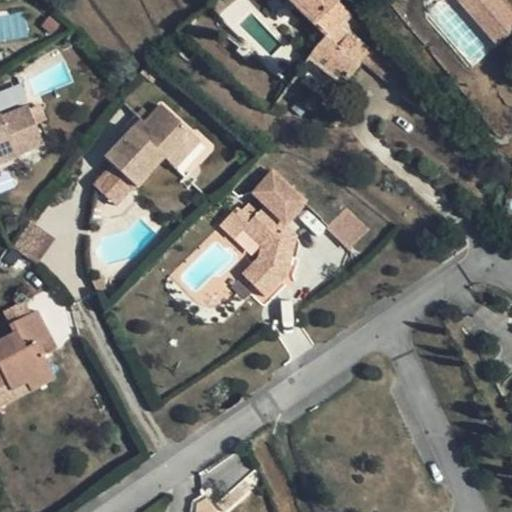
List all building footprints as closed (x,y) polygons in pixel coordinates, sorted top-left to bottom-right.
[(233,0),(213,0),(209,3),(216,13),(233,0)] [(371,50),(369,48),(350,30),(358,22),(336,1),(336,0),(288,0),(324,36),(308,58),(343,85),(364,59),(371,50)] [(455,0),(495,44),(511,28),(511,9),(503,0),(455,0)] [(397,86),(408,64),(380,35),(369,48),(371,50),(364,59),(396,84),(397,86)] [(0,91),(0,111),(27,104),(22,86),(0,91)] [(152,117),(184,144),(198,130),(167,101),(152,117)] [(0,165),(17,161),(15,156),(42,147),(38,138),(31,122),(27,111),(0,121),(0,165)] [(152,117),(147,114),(138,124),(142,128),(152,117)] [(42,117),(31,122),(38,138),(49,133),(42,117)] [(184,144),(152,117),(142,128),(138,124),(110,155),(113,158),(135,177),(137,179),(150,166),(154,170),(170,154),(171,157),(184,144)] [(184,144),(193,151),(206,137),(198,130),(184,144)] [(193,151),(184,144),(171,157),(180,164),(193,151)] [(135,177),(113,158),(94,178),(116,198),(135,177)] [(141,183),(154,170),(150,166),(137,179),(141,183)] [(299,237),(262,207),(259,209),(249,201),(237,215),(246,224),(265,241),(261,256),(247,272),(269,291),(289,271),(299,237)] [(262,207),(299,237),(300,231),(266,203),(262,207)] [(326,227),(348,249),(368,230),(347,207),(326,227)] [(236,234),(246,224),(237,215),(228,226),(236,234)] [(25,226),(7,253),(31,270),(49,244),(25,226)] [(60,374),(48,351),(42,340),(54,332),(42,306),(15,318),(19,328),(0,337),(0,391),(1,393),(18,385),(21,394),(60,374)] [(60,344),(54,332),(42,340),(48,351),(60,344)] [(0,404),(21,394),(18,385),(1,393),(0,391),(0,404)]
